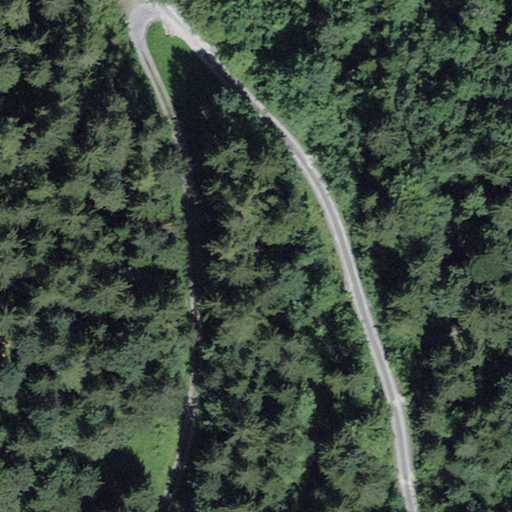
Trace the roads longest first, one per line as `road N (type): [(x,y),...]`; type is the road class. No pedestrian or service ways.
road 1 (track): [(417,511),(349,245),(297,151),(148,27),(131,0)]
road 2 (track): [(148,27),(183,153),(197,265),(196,362),(162,511)]
